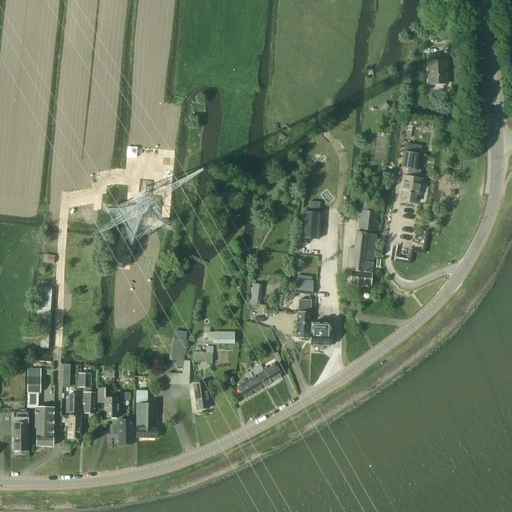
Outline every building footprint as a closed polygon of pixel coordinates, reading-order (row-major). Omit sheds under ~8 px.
[(439,54),(427,54),(428,84),(447,83),(446,61),(440,62),(439,54)] [(403,151),(400,169),(418,171),(420,154),(403,151)] [(404,178),(399,203),(413,206),(415,197),(419,197),(421,181),(404,178)] [(360,212),(358,229),(374,231),(376,214),(375,214),(376,202),(367,200),(365,212),(360,212)] [(302,210),(300,239),(319,240),(321,211),(302,210)] [(348,248),(346,267),(351,267),(350,284),(370,286),(376,234),(355,231),(353,249),(348,248)] [(296,280),(294,294),(310,295),(313,295),(313,282),(311,282),(296,280)] [(252,284),(250,304),(257,305),(259,285),(252,284)] [(297,313),(296,339),(309,339),(311,301),(304,300),(304,313),(297,313)] [(36,315),(35,334),(42,334),(41,349),(50,349),(51,330),(50,330),(51,316),(46,316),(39,315),(36,315)] [(310,334),(310,346),(330,346),(333,346),(333,340),(333,324),(332,324),(330,324),(330,323),(311,323),(310,334)] [(173,339),(170,360),(182,362),(186,341),(185,341),(186,333),(174,332),(173,339)] [(233,344),(233,333),(213,333),(213,344),(233,344)] [(211,363),(212,348),(206,347),(205,354),(193,353),(193,362),(211,363)] [(265,371),(272,383),(281,377),(275,365),(265,371)] [(27,370),(27,393),(39,393),(40,383),(40,376),(40,370),(27,370)] [(255,376),(263,388),(272,383),(265,371),(255,376)] [(90,374),(78,374),(78,388),(83,388),(82,401),(84,402),(84,414),(94,414),(95,394),(90,394),(90,374)] [(167,374),(167,384),(188,385),(188,375),(167,374)] [(246,382),(253,394),(263,388),(255,376),(246,382)] [(243,399),(253,394),(246,382),(237,387),(243,399)] [(204,383),(193,385),(194,388),(194,394),(197,411),(209,409),(206,392),(205,386),(204,383)] [(118,418),(118,399),(104,399),(104,389),(97,389),(97,403),(104,403),(104,418),(118,418)] [(27,393),(27,409),(35,409),(34,428),(36,429),(36,446),(52,447),(53,409),(38,408),(38,393),(27,393)] [(69,394),(68,413),(77,413),(78,395),(69,394)] [(157,404),(136,404),(136,438),(156,439),(157,404)] [(27,413),(13,413),(13,423),(13,452),(27,452),(28,424),(27,413)] [(64,416),(64,423),(68,424),(67,439),(79,439),(80,417),(68,417),(64,416)] [(131,421),(119,420),(119,445),(131,445),(131,421)]
